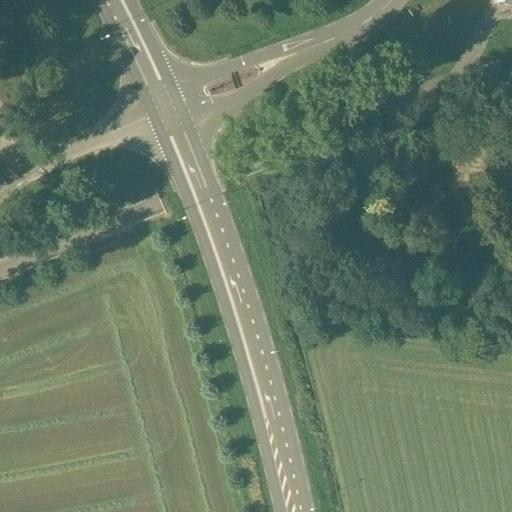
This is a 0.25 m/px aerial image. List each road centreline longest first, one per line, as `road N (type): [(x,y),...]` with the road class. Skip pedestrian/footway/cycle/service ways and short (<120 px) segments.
road 1 (primary): [(294,511),(256,346),(169,106)]
road 2 (secondary): [(169,106),(352,27),(391,0)]
road 3 (unclassified): [(0,193),(52,157),(169,106)]
